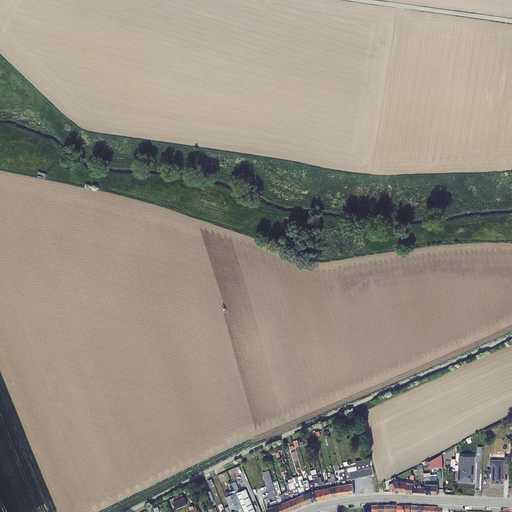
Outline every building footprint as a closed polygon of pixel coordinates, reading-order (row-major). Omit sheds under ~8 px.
[(506,436),(503,441),(509,445),(511,440),(506,436)] [(442,453),(429,461),(430,468),(443,467),(442,453)] [(458,471),(458,482),(474,482),(475,456),(459,455),(459,466),(458,471)] [(347,483),(353,483),(352,479),(375,473),(373,465),(370,466),(368,458),(355,461),(357,470),(348,472),(347,468),(344,469),(345,471),(347,479),(347,483)] [(492,483),(504,483),(505,463),(505,460),(490,460),(490,466),(492,466),(492,469),(487,469),(487,478),(492,478),(492,483)] [(316,489),(321,488),(316,470),(316,469),(311,470),(315,485),(316,489)] [(326,487),(324,482),(323,477),(321,477),(320,471),(319,471),(319,469),(316,470),(321,488),(326,487)] [(277,495),(273,481),(269,470),(263,472),(270,497),(272,497),(273,500),(270,502),(272,506),(278,504),(275,495),(277,495)] [(300,486),(299,480),(297,476),(293,477),(294,481),(296,488),(293,489),(295,497),(300,495),(304,493),(300,486)] [(308,492),(305,486),(303,478),(299,480),(300,486),(304,493),(308,492)] [(283,502),(280,495),(279,494),(282,493),(278,480),(273,481),(277,495),(275,495),(278,504),(282,502),(283,502)] [(407,492),(407,482),(398,481),(397,480),(393,482),(391,483),(390,483),(393,488),(393,490),(393,492),(403,492),(407,492)] [(295,497),(293,489),(293,488),(291,489),(289,483),(289,481),(286,482),(288,490),(289,493),(285,494),(287,500),(291,499),(295,497)] [(236,493),(243,507),(244,511),(255,511),(246,489),(236,493)] [(236,511),(236,510),(243,507),(236,493),(235,490),(229,492),(230,494),(226,496),(229,505),(232,511),(231,511),(236,511)] [(314,501),(311,490),(308,492),(304,493),(309,503),(314,501)] [(309,503),(304,493),(300,495),(304,505),(309,503)] [(304,505),(300,495),(295,497),(299,507),(304,505)] [(185,496),(174,501),(177,508),(188,503),(185,496)] [(299,507),(295,497),(291,499),(295,508),(299,507)] [(295,508),(291,499),(287,500),(283,502),(282,502),(286,511),(295,508)] [(285,511),(286,511),(282,502),(278,504),(280,511),(285,511)]
